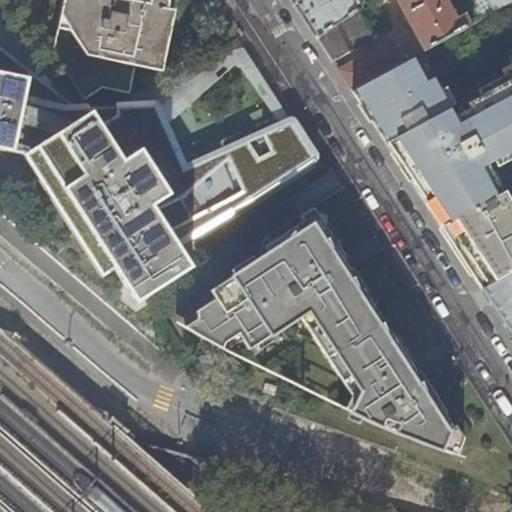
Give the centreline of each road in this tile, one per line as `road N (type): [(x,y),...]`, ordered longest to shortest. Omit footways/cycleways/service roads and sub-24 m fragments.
road 1 (residential): [(511,390),(255,0)]
road 2 (residential): [(0,223),(173,368),(292,511)]
